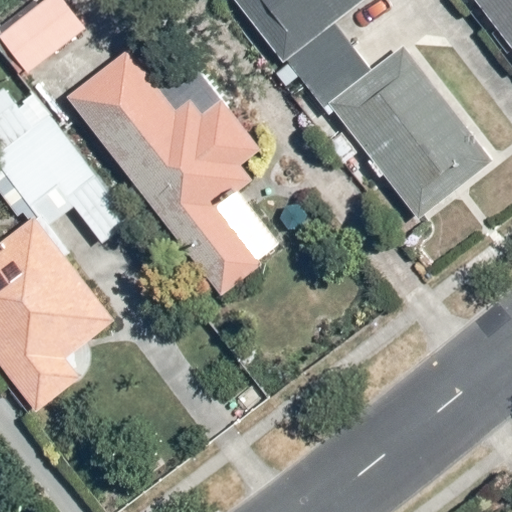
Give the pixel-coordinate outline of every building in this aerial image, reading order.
[(87,24),(67,0),(36,0),(0,29),(0,41),(27,74),(87,24)] [(361,0),(239,0),(338,130),(320,144),(337,167),(361,149),(417,222),(490,166),(402,50),(374,71),(335,20),(361,0)] [(511,0),(492,0),(511,26),(511,0)] [(130,53),(68,100),(219,296),(230,287),(282,247),(238,189),(271,163),(200,71),(165,98),(130,53)] [(74,266),(103,244),(133,222),(33,91),(17,103),(4,85),(0,88),(0,192),(24,224),(0,242),(0,367),(34,412),(80,377),(65,358),(115,320),(74,266)]
